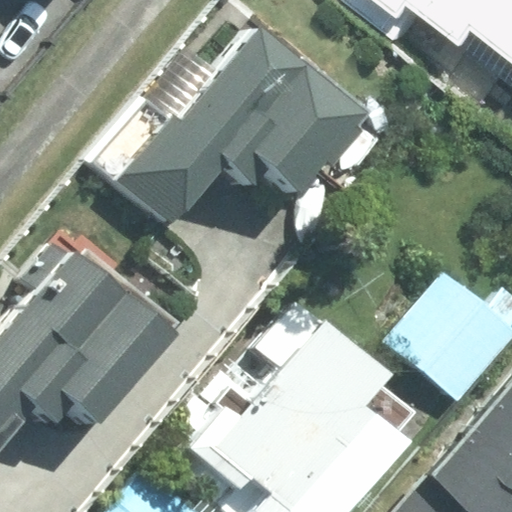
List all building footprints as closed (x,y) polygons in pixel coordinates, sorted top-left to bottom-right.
[(511,0),(352,0),(405,37),(431,0),(470,27),(460,41),(511,78),(511,0)] [(294,57),(251,20),(208,70),(178,45),(127,104),(152,125),(107,178),(162,225),(208,172),(226,187),(243,167),(277,197),(303,167),(308,171),(350,122),(286,68),(294,57)] [(79,429),(161,325),(56,243),(0,314),(0,406),(7,398),(47,430),(60,413),(79,429)] [(429,274),(370,342),(443,406),(502,338),(429,274)] [(363,374),(296,319),(286,332),(268,318),(245,347),(262,362),(214,421),(195,406),(151,460),(213,511),(314,511),(374,438),(336,407),(363,374)] [(511,349),(407,480),(428,496),(415,511),(504,511),(508,508),(511,511),(511,349)] [(185,511),(128,467),(92,511),(185,511)]
